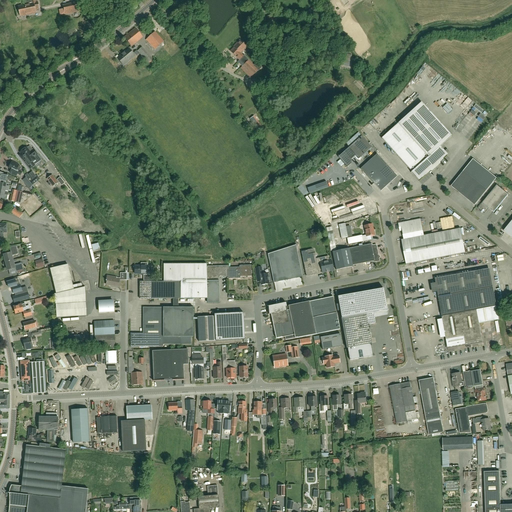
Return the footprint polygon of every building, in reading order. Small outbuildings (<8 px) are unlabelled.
[(37,2),(36,3),(35,0),(30,0),(32,3),(18,6),(20,16),(36,13),(35,9),(39,9),(37,2)] [(328,0),(334,10),(344,5),(341,0),(328,0)] [(65,15),(81,11),(80,5),(77,6),(76,3),(63,6),(65,15)] [(276,29),(275,24),(274,16),(266,17),(267,30),(276,29)] [(135,28),(124,37),(132,46),(143,37),(135,28)] [(146,40),(155,50),(164,42),(155,32),(146,40)] [(235,48),(231,52),(239,60),(239,61),(243,66),(244,65),(254,75),(258,70),(244,56),(240,53),(246,46),(240,40),(234,47),(235,48)] [(146,60),(151,56),(141,45),(137,49),(146,60)] [(125,52),(117,58),(123,65),(135,56),(129,49),(126,52),(125,52)] [(343,56),(341,65),(350,67),(352,58),(351,58),(352,55),(347,54),(346,57),(343,56)] [(451,136),(421,103),(381,138),(412,172),(413,171),(419,178),(422,175),(422,176),(425,173),(430,168),(431,169),(437,163),(440,160),(440,159),(444,155),(438,148),(451,136)] [(469,108),(459,122),(462,125),(474,110),(478,113),(480,110),(472,103),(469,107),(469,108)] [(249,117),(247,118),(245,119),(248,124),(251,122),(258,131),(261,128),(253,116),(250,118),(250,117),(258,112),(255,107),(246,113),(247,115),(249,117)] [(349,147),(349,148),(344,152),(351,160),(354,156),(358,160),(359,159),(371,149),(372,148),(362,136),(359,133),(346,144),(349,147)] [(20,152),(22,155),(20,156),(23,161),(24,160),(30,169),(34,165),(41,160),(37,155),(37,154),(34,150),(30,152),(26,147),(20,152)] [(397,177),(379,156),(377,154),(360,169),(380,192),(397,177)] [(20,170),(18,168),(19,165),(13,162),(12,163),(11,163),(9,168),(11,169),(9,173),(16,177),(17,174),(20,176),(22,172),(19,171),(20,170)] [(464,171),(461,175),(452,186),(475,205),(487,190),(464,171)] [(37,176),(36,177),(35,178),(31,173),(32,172),(28,176),(27,175),(25,176),(26,178),(32,186),(40,180),(37,176)] [(0,183),(2,184),(2,182),(11,184),(11,181),(6,180),(7,175),(0,173),(0,183)] [(52,176),(47,179),(53,187),(58,183),(52,176)] [(497,186),(479,208),(484,213),(488,208),(494,213),(508,195),(497,186)] [(0,198),(7,200),(8,192),(7,192),(0,190),(0,198)] [(21,192),(17,191),(16,194),(14,202),(20,203),(23,192),(21,192)] [(23,213),(15,208),(12,211),(12,212),(11,213),(18,217),(20,218),(23,214),(23,213)] [(315,212),(323,223),(326,221),(318,210),(315,212)] [(424,236),(421,219),(398,224),(399,229),(402,229),(404,240),(416,238),(424,236)] [(340,239),(347,238),(344,223),(338,224),(340,239)] [(363,242),(368,241),(367,236),(374,235),(372,224),(364,226),(366,235),(362,236),(363,242)] [(416,238),(421,262),(465,253),(460,229),(424,236),(416,238)] [(326,233),(329,249),(335,247),(332,232),(326,233)] [(363,242),(362,236),(362,235),(347,238),(348,245),(363,242)] [(406,265),(421,262),(416,238),(404,240),(401,240),(406,265)] [(352,267),(352,265),(372,261),(373,263),(379,261),(376,244),(371,245),(371,244),(348,248),(348,249),(332,252),(336,270),(352,267)] [(269,260),(274,283),(302,277),(296,245),(268,254),(269,260)] [(5,262),(13,260),(12,256),(18,254),(16,246),(9,247),(11,253),(3,255),(5,262)] [(318,263),(317,259),(316,259),(315,253),(314,251),(312,249),(301,252),(306,276),(319,274),(318,271),(320,270),(318,263)] [(318,263),(320,270),(322,270),(322,273),(330,271),(333,271),(332,268),(331,260),(329,260),(328,256),(324,257),(325,257),(325,261),(320,262),(318,263)] [(503,258),(495,259),(502,297),(511,298),(511,265),(508,266),(507,261),(504,262),(503,258)] [(21,263),(18,264),(14,265),(13,260),(5,262),(7,270),(13,269),(14,272),(23,270),(21,263)] [(151,266),(147,266),(147,263),(141,263),(141,266),(134,266),(134,274),(141,274),(141,275),(151,275),(151,266)] [(206,266),(206,264),(164,264),(164,282),(149,282),(149,294),(147,294),(147,299),(207,299),(206,281),(206,278),(206,266)] [(73,289),(73,290),(54,294),(55,304),(86,302),(85,287),(82,287),(81,283),(72,285),(68,265),(50,269),(56,293),(73,289)] [(227,273),(227,277),(229,277),(229,279),(240,279),(240,277),(251,277),(251,265),(240,266),(240,267),(229,268),(229,265),(228,265),(228,266),(228,271),(224,271),(225,273),(227,273)] [(218,278),(227,277),(227,273),(225,273),(224,271),(228,271),(228,266),(206,266),(206,278),(218,278)] [(261,267),(255,268),(257,282),(261,281),(261,285),(269,284),(267,274),(264,274),(263,273),(262,273),(261,267)] [(438,297),(447,348),(482,341),(479,324),(494,321),(485,270),(435,278),(436,283),(431,284),(433,293),(437,292),(438,297)] [(106,276),(105,281),(106,281),(106,284),(118,287),(119,280),(116,279),(116,277),(106,276)] [(21,287),(20,284),(19,279),(7,282),(9,288),(12,287),(14,294),(22,292),(22,290),(23,289),(23,286),(21,287)] [(218,280),(206,281),(207,299),(207,303),(219,303),(218,280)] [(149,282),(139,282),(139,299),(147,299),(147,294),(149,294),(149,282)] [(388,310),(384,288),(337,296),(347,348),(350,360),(372,356),(370,344),(371,344),(368,325),(375,323),(373,313),(388,310)] [(29,299),(28,292),(18,295),(20,302),(29,299)] [(269,315),(271,314),(273,326),(272,326),(273,330),(274,330),(276,339),(283,337),(283,338),(285,337),(285,340),(316,334),(340,329),(336,313),(333,297),(287,307),(286,303),(268,306),(269,315)] [(193,307),(178,307),(178,299),(173,299),(173,307),(143,308),(143,334),(131,334),(131,347),(163,347),(163,344),(191,344),(191,337),(193,337),(193,307)] [(113,301),(99,302),(99,312),(113,312),(113,301)] [(30,309),(29,306),(26,307),(25,303),(21,304),(14,306),(16,314),(23,312),(24,318),(32,316),(30,309)] [(60,304),(56,304),(57,317),(86,316),(86,303),(70,304),(70,303),(60,304)] [(198,342),(215,341),(245,340),(243,313),(214,314),(214,316),(197,317),(198,342)] [(36,327),(35,322),(34,320),(23,323),(25,330),(28,329),(36,327)] [(119,335),(114,335),(114,321),(94,322),(95,348),(115,347),(119,346),(119,335)] [(342,346),(340,334),(320,338),(322,350),(342,346)] [(82,335),(62,336),(63,344),(83,343),(82,335)] [(35,337),(29,338),(27,339),(27,340),(23,341),(25,350),(33,348),(31,341),(36,341),(35,337)] [(226,361),(226,354),(226,346),(222,346),(222,351),(222,354),(223,363),(226,363),(226,368),(227,378),(235,378),(235,369),(235,364),(235,361),(226,361)] [(298,347),(291,348),(291,346),(285,346),(286,353),(291,352),(292,358),(299,357),(298,347)] [(184,380),(183,365),(188,364),(188,349),(152,351),(153,381),(164,380),(164,379),(173,379),(174,380),(184,380)] [(203,358),(201,358),(201,354),(192,355),(192,358),(192,364),(203,364),(203,358)] [(332,356),(331,356),(331,355),(329,354),(327,354),(326,356),(326,357),(322,358),(323,365),(326,364),(327,368),(334,367),(334,364),(340,363),(339,356),(332,357),(332,356)] [(273,357),(275,368),(287,366),(286,355),(273,357)] [(128,373),(131,373),(132,385),(143,384),(142,373),(134,373),(134,364),(133,364),(133,358),(128,358),(128,373)] [(42,360),(37,360),(36,360),(36,362),(29,363),(29,361),(21,361),(22,381),(30,380),(30,386),(25,386),(26,391),(30,390),(30,393),(46,393),(44,367),(44,362),(42,362),(42,360)] [(221,368),(221,363),(221,362),(217,362),(217,363),(217,365),(217,367),(213,367),(213,371),(213,379),(221,378),(221,368)] [(203,379),(203,368),(195,368),(195,379),(203,379)] [(475,387),(481,386),(483,385),(480,370),(471,372),(471,371),(463,373),(465,386),(464,386),(465,389),(466,389),(475,388),(475,387)] [(464,382),(462,383),(460,373),(456,374),(455,373),(453,373),(453,374),(452,375),(453,381),(454,387),(459,387),(459,386),(464,385),(464,382)] [(440,413),(434,378),(419,381),(425,416),(429,435),(444,432),(440,413)] [(390,386),(397,424),(407,422),(405,412),(416,410),(410,382),(400,384),(390,386)] [(484,389),(482,389),(481,386),(475,387),(475,388),(475,390),(475,391),(475,394),(477,394),(478,401),(486,400),(484,389)] [(0,408),(9,409),(10,394),(4,394),(4,392),(0,391),(0,408)] [(462,397),(460,397),(459,392),(451,393),(453,406),(463,404),(462,397)] [(359,403),(366,403),(365,393),(361,393),(361,394),(357,395),(358,400),(355,401),(356,414),(360,414),(359,403)] [(317,406),(316,397),(309,398),(309,407),(311,407),(311,410),(315,410),(315,406),(317,406)] [(321,397),(321,404),(319,404),(320,413),(325,413),(326,412),(326,411),(327,411),(327,406),(328,406),(328,397),(321,397)] [(283,408),(290,408),(289,398),(280,399),(280,407),(278,408),(278,420),(284,419),(283,408)] [(298,412),(298,407),(303,407),(304,407),(304,398),(293,398),(294,407),(293,407),(293,412),(298,412)] [(186,411),(189,411),(187,431),(193,432),(195,410),(194,400),(186,400),(186,411)] [(272,408),(277,408),(276,400),(269,400),(270,404),(268,404),(269,413),(273,413),(272,408)] [(208,413),(213,414),(214,414),(214,410),(214,405),(211,405),(211,401),(205,401),(203,401),(202,402),(202,404),(203,405),(203,406),(204,406),(203,410),(208,410),(208,413)] [(182,411),(182,403),(181,403),(181,402),(178,402),(178,403),(169,404),(169,411),(177,410),(177,411),(182,411)] [(238,411),(238,414),(241,414),(240,421),(247,421),(247,410),(246,410),(246,402),(239,402),(238,411)] [(249,413),(249,418),(253,418),(253,415),(257,415),(257,419),(261,419),(261,425),(266,425),(266,415),(265,409),(262,410),(262,405),(261,405),(261,402),(254,402),(254,411),(253,411),(253,413),(249,413)] [(486,404),(455,409),(460,433),(471,433),(468,417),(488,413),(486,404)] [(152,405),(127,407),(128,424),(121,424),(123,452),(147,450),(145,420),(153,420),(152,405)] [(90,442),(88,409),(71,410),(73,443),(90,442)] [(417,419),(415,411),(406,413),(408,424),(413,423),(412,420),(417,419)] [(101,434),(118,433),(117,416),(101,417),(96,418),(97,434),(101,433),(101,434)] [(56,441),(56,430),(57,430),(58,417),(39,417),(39,430),(47,430),(47,442),(54,443),(54,441),(56,441)] [(485,417),(476,418),(477,419),(473,420),(474,424),(477,423),(482,423),(483,431),(491,430),(489,419),(485,420),(485,417)] [(36,435),(36,430),(29,429),(28,441),(40,442),(41,436),(36,435)] [(197,430),(194,430),(193,443),(201,444),(202,431),(197,430)] [(454,450),(453,438),(443,438),(443,450),(454,450)] [(39,447),(26,446),(26,451),(25,458),(24,460),(23,473),(22,484),(21,486),(40,488),(45,444),(40,444),(39,447)] [(85,511),(88,489),(62,486),(66,450),(50,448),(50,445),(45,444),(40,488),(39,496),(29,495),(27,511),(85,511)] [(511,511),(511,504),(501,504),(500,471),(484,471),(485,511),(511,511)] [(27,511),(29,495),(39,496),(40,488),(21,486),(11,485),(10,489),(9,491),(9,493),(9,500),(9,501),(9,505),(9,510),(8,511),(27,511)] [(210,511),(210,508),(219,507),(218,485),(207,486),(208,496),(194,497),(194,501),(199,500),(199,509),(194,509),(194,511),(210,511)] [(185,503),(185,502),(181,502),(181,511),(190,511),(189,502),(185,503)]
